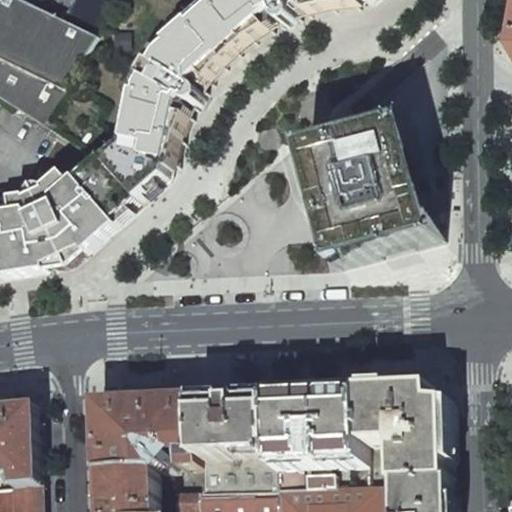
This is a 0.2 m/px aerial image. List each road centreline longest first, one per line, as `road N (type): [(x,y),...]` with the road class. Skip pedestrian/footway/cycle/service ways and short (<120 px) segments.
road 1 (primary): [(480,318),(71,334)]
road 2 (tertiary): [(480,318),(481,0)]
road 3 (residential): [(480,318),(485,511)]
road 4 (residential): [(76,511),(71,334)]
